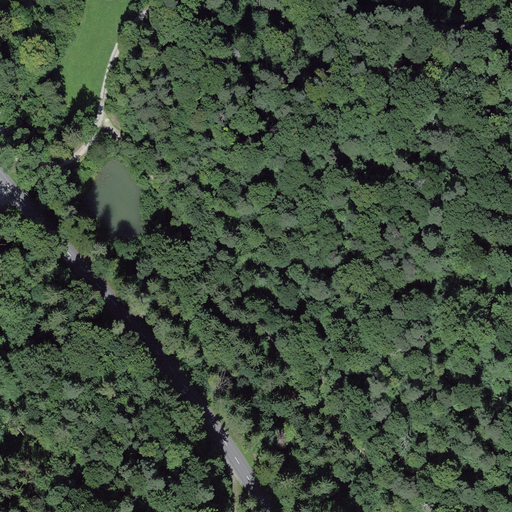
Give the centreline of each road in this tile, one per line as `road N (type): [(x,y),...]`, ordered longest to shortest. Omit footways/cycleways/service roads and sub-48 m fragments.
road 1 (track): [(511,141),(486,92),(453,69),(428,66),(340,94),(254,149),(221,149),(175,104),(163,36),(145,13)]
road 2 (track): [(99,130),(139,153),(340,432),(410,511)]
road 3 (tertiary): [(0,176),(197,407),(260,511)]
road 4 (track): [(168,0),(123,35),(87,151),(37,166),(0,144)]
